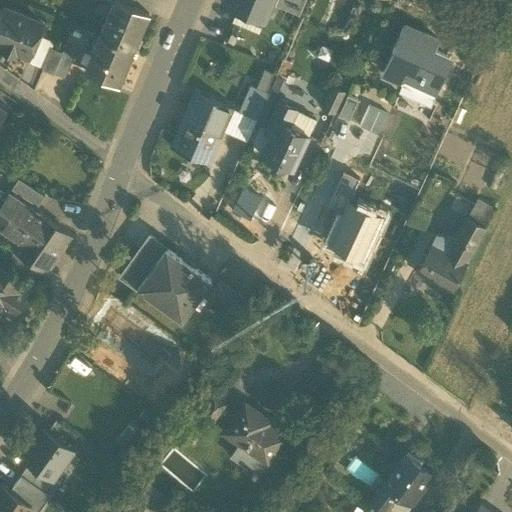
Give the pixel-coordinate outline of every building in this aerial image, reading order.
[(147,14),(115,0),(99,37),(132,51),(147,14)] [(272,0),(230,0),(228,7),(264,21),(272,0)] [(278,0),(276,4),(300,14),(305,0),(278,0)] [(43,27),(3,10),(0,15),(0,47),(2,48),(1,51),(14,57),(16,54),(29,60),(39,37),(43,27)] [(438,39),(419,31),(418,34),(403,27),(393,51),(397,52),(386,76),(402,83),(399,88),(408,92),(429,102),(431,102),(445,71),(440,68),(446,55),(433,50),(438,39)] [(54,43),(39,37),(29,60),(28,63),(42,69),(51,50),(54,43)] [(132,51),(99,37),(85,72),(117,86),(132,51)] [(60,54),(51,50),(42,69),(53,74),(61,55),(60,54)] [(74,57),(61,52),(60,54),(61,55),(53,74),(64,79),(74,57)] [(249,86),(238,111),(256,119),(266,95),(249,86)] [(332,87),(322,108),(334,114),(343,94),(344,92),(332,87)] [(429,102),(408,92),(402,106),(423,115),(429,102)] [(230,107),(196,93),(172,148),(191,156),(194,149),(210,156),(230,107)] [(343,94),(334,114),(348,120),(357,100),(343,94)] [(279,101),(263,133),(269,136),(260,156),(292,171),(309,136),(308,135),(290,127),(297,112),(298,110),(279,101)] [(368,107),(359,127),(379,136),(388,115),(368,107)] [(315,120),(297,112),(290,127),(308,135),(315,120)] [(344,172),(329,205),(343,212),(348,200),(349,201),(359,179),(344,172)] [(44,197),(20,180),(13,190),(38,207),(44,197)] [(8,195),(0,189),(0,200),(3,203),(8,195)] [(68,235),(8,195),(3,203),(0,206),(0,225),(23,241),(17,250),(39,265),(45,269),(68,235)] [(349,201),(348,200),(343,212),(328,244),(363,260),(383,216),(349,201)] [(485,226),(467,216),(451,245),(447,251),(465,261),(485,226)] [(451,245),(435,236),(431,242),(447,251),(451,245)] [(151,299),(180,259),(150,237),(121,277),(151,299)] [(447,251),(431,242),(416,271),(434,281),(432,285),(449,294),(466,262),(465,261),(447,251)] [(17,250),(16,250),(9,260),(32,275),(39,265),(17,250)] [(182,321),(211,281),(180,259),(151,299),(182,321)] [(24,285),(0,268),(0,320),(8,308),(13,312),(24,295),(19,292),(24,285)] [(246,301),(219,281),(206,298),(233,318),(246,301)] [(142,336),(112,314),(102,328),(113,336),(100,354),(117,366),(133,378),(145,362),(152,366),(162,352),(163,351),(142,336)] [(179,346),(150,325),(142,336),(163,351),(162,352),(170,358),(179,346)] [(90,364),(109,377),(117,366),(100,354),(98,353),(90,364)] [(224,404),(212,396),(200,413),(212,421),(224,404)] [(259,415),(244,404),(224,434),(266,464),(284,438),(257,419),(259,415)] [(43,430),(23,457),(30,462),(52,478),(53,477),(72,451),(43,430)] [(404,454),(383,483),(384,483),(364,511),(383,511),(397,493),(411,503),(431,474),(418,465),(421,461),(407,451),(404,455),(404,454)] [(30,462),(21,475),(50,496),(60,482),(53,477),(52,478),(30,462)] [(38,511),(50,496),(21,475),(9,491),(32,507),(38,511)] [(9,491),(2,486),(0,488),(0,511),(28,511),(32,507),(9,491)] [(146,486),(127,511),(149,511),(161,497),(146,486)] [(161,497),(149,511),(170,511),(174,508),(161,497)]
